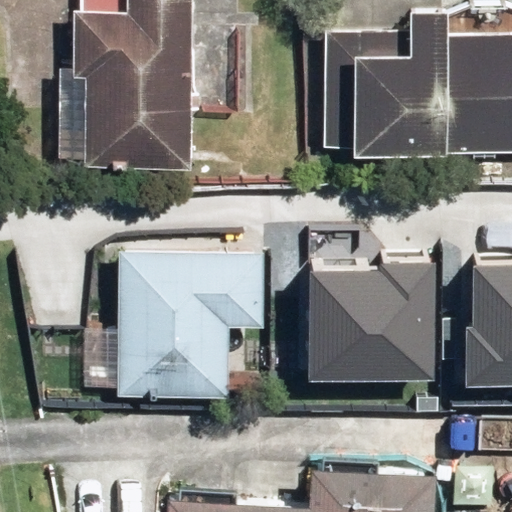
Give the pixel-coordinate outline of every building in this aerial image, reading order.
[(93,156),(200,158),(202,0),(82,0),(82,56),(69,56),(67,148),(93,148),(93,156)] [(330,141),(511,142),(511,23),(458,23),(456,0),(423,0),(423,21),(330,21),(330,141)] [(300,250),(376,250),(376,210),(301,208),(300,250)] [(125,386),(236,389),(237,314),(271,316),(272,243),(128,241),(125,386)] [(400,374),(426,376),(428,347),(402,346),(400,374)] [(175,511),(442,511),(445,462),(326,456),(323,493),(177,484),(175,511)]
